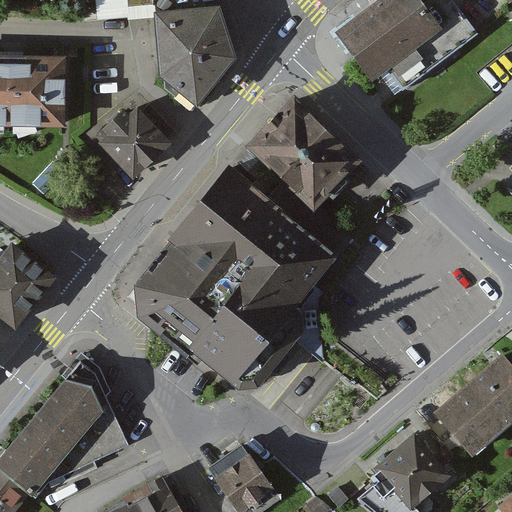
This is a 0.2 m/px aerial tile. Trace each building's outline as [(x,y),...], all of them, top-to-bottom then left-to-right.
[(154,0),(157,7),(159,14),(223,10),(220,1),(219,0),(154,0)] [(425,0),(423,1),(422,0),(390,0),(343,35),(375,79),(389,70),(405,91),(479,38),(451,0),(425,0)] [(223,10),(159,14),(164,76),(199,106),(235,55),(223,10)] [(0,126),(68,125),(67,60),(0,61),(0,126)] [(363,166),(296,102),(251,150),(317,213),(363,166)] [(170,144),(133,105),(97,138),(133,178),(151,161),(170,144)] [(338,257),(233,171),(138,287),(140,309),(239,388),(261,385),(306,330),(306,313),(298,306),(338,257)] [(54,278),(12,246),(0,261),(0,314),(16,327),(54,278)] [(511,424),(511,366),(505,358),(440,415),(476,456),(511,424)] [(97,369),(82,359),(0,460),(0,466),(32,494),(39,487),(134,441),(97,369)] [(449,476),(417,437),(379,469),(411,507),(449,476)] [(256,511),(280,495),(244,445),(222,461),(213,467),(227,488),(244,511),(256,511)] [(0,511),(16,511),(32,494),(0,466),(0,511)] [(129,511),(183,511),(163,475),(147,484),(152,493),(126,507),(129,511)] [(349,497),(339,486),(329,495),(339,505),(349,497)] [(323,511),(330,507),(318,497),(306,507),(309,511),(323,511)] [(511,511),(511,500),(499,511),(500,511),(511,511)]
